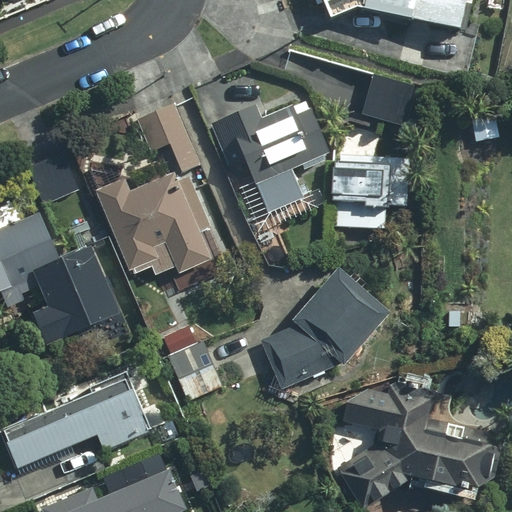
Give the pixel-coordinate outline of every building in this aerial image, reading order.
[(462,32),(469,0),(321,0),(330,23),(359,11),(462,32)] [(417,85),(371,73),(360,115),(406,127),(417,85)] [(307,102),(263,121),(256,106),(212,125),(228,164),(244,157),(267,212),(302,197),(292,172),(329,156),(307,102)] [(486,123),(469,122),(467,153),(485,154),(486,123)] [(64,154),(26,170),(41,207),(79,191),(64,154)] [(342,156),(341,164),(336,164),(333,228),(386,230),(387,206),(405,206),(407,159),(342,156)] [(134,273),(153,265),(157,275),(177,267),(179,272),(211,259),(199,230),(210,226),(191,178),(179,183),(175,174),(129,192),(124,181),(96,192),(128,271),(132,269),(134,273)] [(60,258),(39,213),(0,230),(0,294),(1,294),(9,310),(25,303),(21,294),(35,288),(28,273),(60,258)] [(50,307),(33,314),(45,344),(120,313),(92,248),(35,272),(50,307)] [(336,268),(293,323),(260,340),(280,389),(342,364),(387,312),(336,268)] [(190,310),(156,324),(187,399),(221,385),(190,310)] [(3,344),(0,336),(0,362),(18,355),(12,340),(3,344)] [(105,451),(147,433),(126,381),(3,432),(18,467),(98,434),(105,451)] [(410,479),(473,493),(492,478),(502,436),(429,420),(434,392),(391,384),(389,393),(353,386),(343,438),(375,444),(336,469),(362,509),(410,479)] [(94,485),(44,507),(46,511),(166,511),(188,503),(170,464),(99,495),(94,485)]
